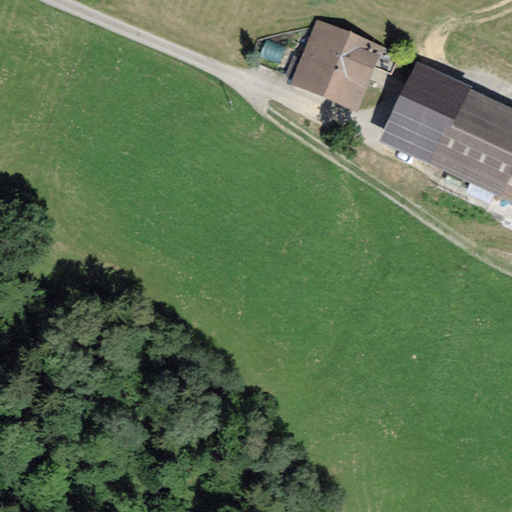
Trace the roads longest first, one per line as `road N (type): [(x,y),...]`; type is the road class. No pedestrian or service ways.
road 1 (track): [(511,270),(264,111),(225,72)]
road 2 (track): [(363,132),(378,105),(433,61),(445,32),(511,2)]
